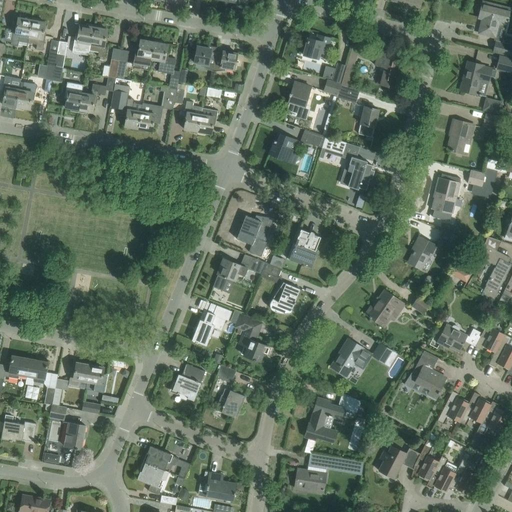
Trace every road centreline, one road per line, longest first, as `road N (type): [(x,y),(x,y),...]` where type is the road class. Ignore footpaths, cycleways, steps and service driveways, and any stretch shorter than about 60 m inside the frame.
road 1 (residential): [(257,460),(286,363),(374,241)]
road 2 (residential): [(227,168),(0,128)]
road 3 (residential): [(157,356),(227,168)]
road 4 (residential): [(374,241),(427,52)]
road 5 (residential): [(374,241),(227,168)]
road 6 (residential): [(157,356),(0,327)]
road 7 (residential): [(427,52),(282,1)]
road 8 (residential): [(273,41),(125,13)]
road 9 (residential): [(227,168),(273,41)]
road 10 (residential): [(257,460),(133,412)]
